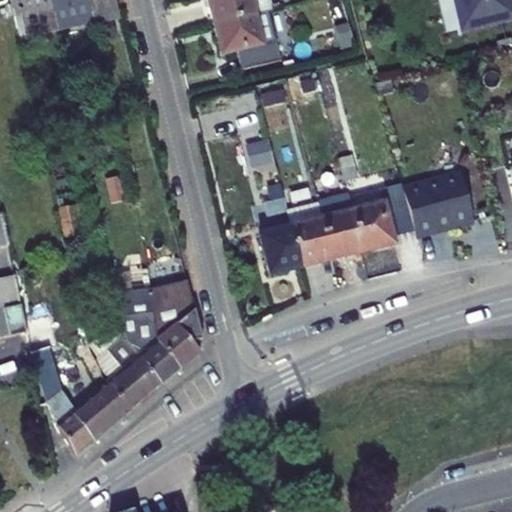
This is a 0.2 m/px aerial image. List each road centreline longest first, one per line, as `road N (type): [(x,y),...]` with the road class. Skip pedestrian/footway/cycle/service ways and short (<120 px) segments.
road 1 (residential): [(242,402),(142,0)]
road 2 (secondary): [(242,402),(393,335),(511,299)]
road 3 (secondary): [(67,511),(242,402)]
